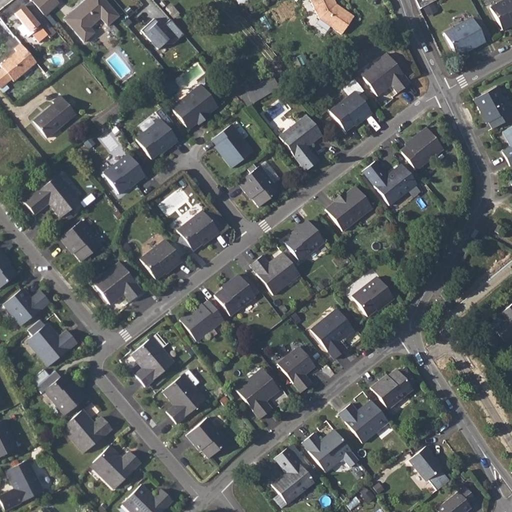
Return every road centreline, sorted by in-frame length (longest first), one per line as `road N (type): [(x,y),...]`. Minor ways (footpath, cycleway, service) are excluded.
road 1 (residential): [(409,330),(484,184),(442,93)]
road 2 (residential): [(218,487),(409,330)]
road 3 (residential): [(251,236),(442,93)]
road 4 (residential): [(511,500),(409,330)]
road 5 (residential): [(203,501),(102,381),(109,347)]
road 6 (residential): [(109,347),(251,236)]
road 7 (residential): [(109,347),(0,216)]
